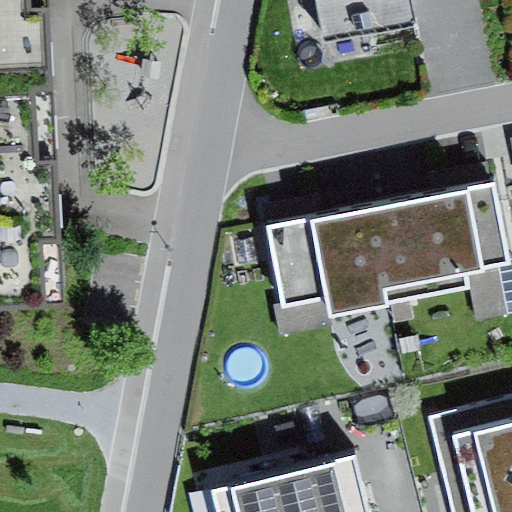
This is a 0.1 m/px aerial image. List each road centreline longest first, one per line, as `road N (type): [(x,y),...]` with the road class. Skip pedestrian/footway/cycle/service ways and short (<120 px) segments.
road 1 (residential): [(146,511),(215,155)]
road 2 (residential): [(215,155),(511,97)]
road 3 (residential): [(215,155),(240,0)]
